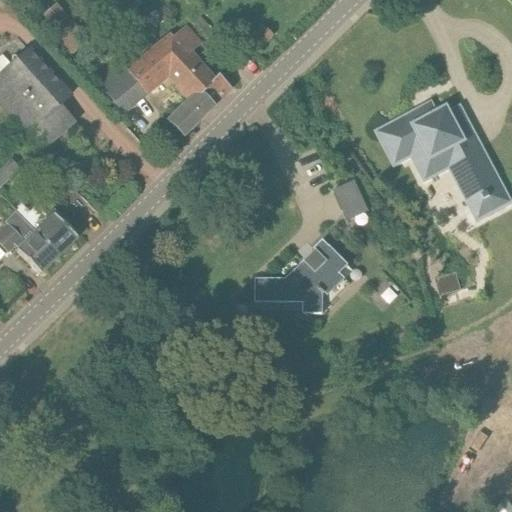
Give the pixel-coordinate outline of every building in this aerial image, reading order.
[(49,11),(37,22),(70,58),(89,41),(65,15),(58,21),(49,11)] [(207,28),(208,27),(199,16),(192,22),(211,43),(216,39),(207,28)] [(185,58),(186,58),(202,44),(186,27),(173,38),(169,34),(125,71),(145,95),(168,76),(166,74),(185,58)] [(251,41),(264,54),(268,49),(256,36),(251,41)] [(0,75),(0,101),(28,133),(42,149),(66,128),(52,112),(59,106),(69,98),(28,51),(19,59),(13,57),(9,56),(10,60),(11,67),(0,75)] [(121,66),(98,86),(121,113),(122,111),(123,112),(132,105),(144,95),(145,95),(125,71),(121,66)] [(191,102),(167,125),(178,136),(179,136),(180,138),(195,123),(211,107),(229,89),(217,77),(210,84),(194,68),(176,85),(191,102)] [(411,111),(373,132),(393,169),(410,159),(423,184),(448,171),(468,209),(475,206),(486,199),(488,203),(494,200),(491,196),(503,190),(505,189),(461,104),(450,110),(439,116),(419,126),(411,111)] [(15,146),(21,152),(29,144),(23,138),(15,146)] [(0,186),(17,170),(5,157),(0,161),(0,186)] [(66,182),(53,195),(73,217),(87,204),(66,182)] [(343,213),(361,205),(351,183),(333,191),(343,213)] [(76,239),(53,216),(56,213),(43,200),(29,213),(20,205),(13,211),(58,257),(76,239)] [(0,259),(6,254),(7,254),(14,247),(18,251),(16,253),(39,276),(58,257),(13,211),(13,212),(15,214),(4,224),(6,226),(0,231),(0,259)] [(255,280),(255,302),(304,303),(304,315),(323,315),(323,311),(324,295),(331,303),(335,300),(347,289),(350,286),(340,275),(348,267),(322,240),(313,249),(315,251),(285,280),(255,280)] [(460,291),(455,274),(434,280),(439,297),(460,291)]
